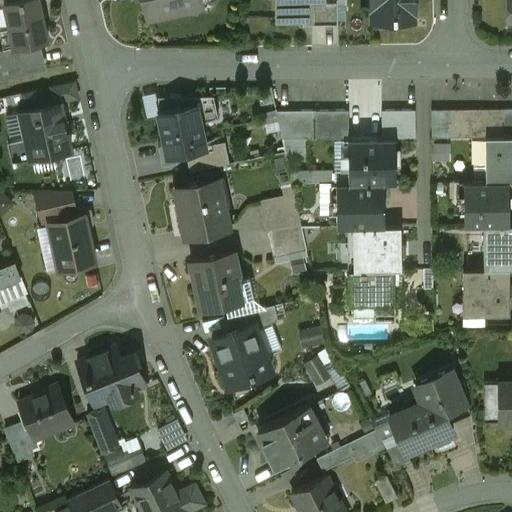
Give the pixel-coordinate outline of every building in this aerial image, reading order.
[(12,0),(4,2),(4,3),(5,3),(11,31),(17,30),(20,44),(13,46),(14,47),(37,42),(48,40),(47,38),(46,39),(37,0),(12,0)] [(143,0),(147,16),(169,11),(168,6),(183,2),(193,8),(198,0),(143,0)] [(274,0),(275,20),(311,19),(313,19),(313,1),(325,1),(325,0),(274,0)] [(325,0),(325,1),(313,1),(313,19),(311,19),(311,25),(337,25),(337,0),(325,0)] [(413,0),(371,0),(371,13),(393,13),(393,18),(396,18),(413,18),(413,0)] [(37,42),(14,47),(13,46),(0,48),(0,76),(42,67),(37,42)] [(17,93),(0,96),(0,110),(20,106),(17,93)] [(60,101),(20,110),(20,112),(21,111),(27,137),(26,137),(30,157),(30,158),(70,149),(66,131),(65,131),(59,103),(60,103),(60,101)] [(196,104),(159,111),(166,143),(169,143),(172,154),(205,147),(196,104)] [(503,109),(479,110),(479,137),(485,137),(503,137),(503,109)] [(511,109),(503,109),(503,137),(511,136),(511,109)] [(415,110),(382,110),(382,111),(381,111),(382,138),(395,138),(415,138),(415,110)] [(455,110),(431,110),(431,138),(455,138),(455,110)] [(479,110),(455,110),(455,138),(479,137),(479,110)] [(315,111),(276,111),(282,139),(315,139),(315,111)] [(348,111),(315,111),(315,139),(349,139),(348,111)] [(511,136),(503,137),(485,137),(486,181),(508,181),(511,181),(511,136)] [(26,137),(7,142),(13,166),(18,165),(17,160),(30,157),(26,137)] [(382,138),(350,139),(350,155),(348,155),(348,183),(384,183),(396,182),(395,138),(382,138)] [(226,149),(189,157),(192,172),(229,164),(226,149)] [(218,179),(175,188),(185,237),(230,227),(225,208),(224,208),(218,179)] [(486,181),(464,182),(464,226),(483,225),(508,225),(508,181),(486,181)] [(348,183),(336,183),(336,227),(353,227),(385,226),(384,183),(348,183)] [(71,190),(35,190),(41,215),(43,223),(48,221),(76,215),(74,208),(75,208),(71,190)] [(295,198),(261,205),(267,232),(300,225),(295,198)] [(76,215),(48,221),(59,268),(95,260),(84,213),(76,215)] [(511,224),(508,225),(483,225),(484,269),(509,269),(511,269),(511,224)] [(300,225),(267,232),(273,258),(306,251),(300,225)] [(385,226),(353,227),(353,254),(358,254),(358,269),(353,269),(353,271),(393,270),(401,270),(401,226),(385,226)] [(234,252),(193,261),(198,287),(196,288),(201,309),(240,300),(237,285),(241,284),(234,252)] [(14,260),(0,265),(0,283),(20,276),(14,260)] [(484,269),(463,270),(463,310),(481,310),(481,315),(509,315),(509,269),(484,269)] [(353,271),(349,271),(349,304),(392,304),(392,317),(394,317),(393,270),(353,271)] [(253,298),(260,297),(256,275),(249,276),(253,298)] [(274,306),(232,315),(237,329),(254,323),(256,329),(278,321),(274,306)] [(237,329),(212,339),(229,386),(271,370),(256,329),(254,323),(237,329)] [(115,346),(89,357),(88,354),(87,354),(88,357),(80,360),(79,357),(78,357),(80,360),(78,361),(96,407),(111,401),(112,401),(114,401),(108,388),(128,380),(125,372),(120,358),(115,346)] [(131,353),(120,358),(125,372),(137,368),(131,353)] [(450,369),(415,383),(423,402),(390,416),(401,441),(405,451),(406,450),(433,439),(437,447),(451,441),(447,433),(453,431),(449,422),(438,395),(436,396),(434,390),(456,381),(450,369)] [(456,381),(434,390),(436,396),(438,395),(449,422),(470,413),(464,378),(456,381)] [(511,381),(483,382),(483,420),(511,420),(511,381)] [(44,391),(19,401),(34,439),(73,423),(57,384),(43,389),(44,391)] [(308,405),(258,430),(276,466),(322,443),(311,420),(315,418),(308,405)] [(102,409),(87,415),(101,453),(117,446),(102,409)] [(162,427),(172,447),(192,436),(182,416),(162,427)] [(17,425),(4,430),(17,461),(29,456),(17,425)] [(401,441),(386,448),(397,469),(411,463),(406,450),(405,451),(401,441)] [(348,443),(317,459),(323,471),(355,456),(348,443)] [(132,444),(110,450),(115,470),(137,464),(132,444)] [(165,471),(132,487),(144,511),(183,511),(186,511),(204,503),(194,485),(176,494),(165,471)] [(344,511),(327,475),(291,493),(300,511),(344,511)] [(397,497),(386,475),(375,481),(386,503),(386,502),(396,496),(396,498),(397,497)] [(109,479),(77,494),(83,508),(88,505),(91,511),(108,511),(122,506),(109,479)] [(83,508),(77,494),(66,499),(72,511),(91,511),(88,505),(83,508)]
